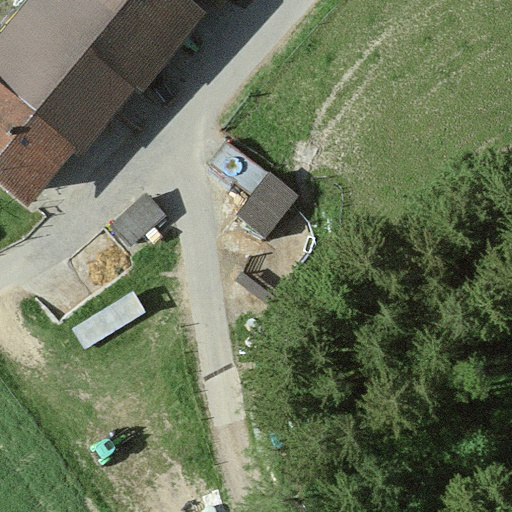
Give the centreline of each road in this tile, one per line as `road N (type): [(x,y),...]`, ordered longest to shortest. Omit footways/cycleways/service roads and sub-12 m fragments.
road 1 (track): [(169,134),(192,202),(227,418),(259,511)]
road 2 (track): [(0,272),(101,203),(169,134),(216,67)]
